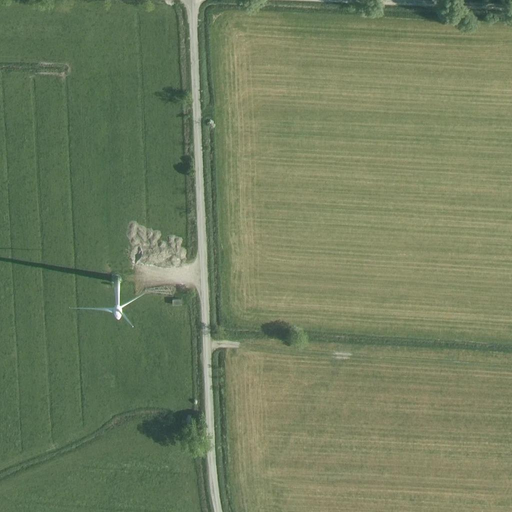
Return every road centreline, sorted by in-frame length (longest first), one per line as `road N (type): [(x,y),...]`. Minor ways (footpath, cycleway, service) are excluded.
road 1 (unclassified): [(219,511),(191,0)]
road 2 (unclassified): [(347,0),(511,6)]
